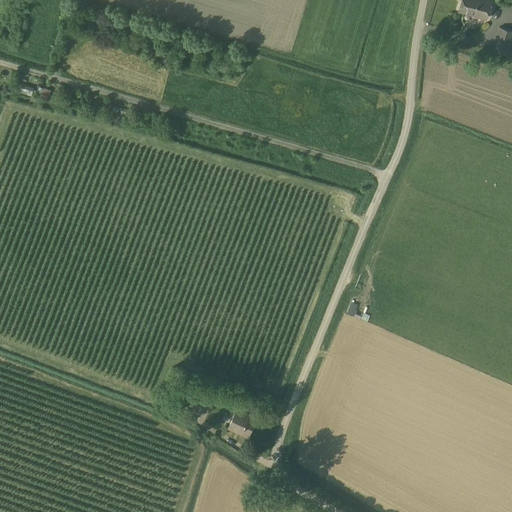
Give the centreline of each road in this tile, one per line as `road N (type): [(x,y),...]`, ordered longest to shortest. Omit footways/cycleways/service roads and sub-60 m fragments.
road 1 (unclassified): [(387,175),(0,60)]
road 2 (unclassified): [(335,511),(286,483),(275,454),(387,175)]
road 3 (unclassified): [(387,175),(406,129),(422,0)]
